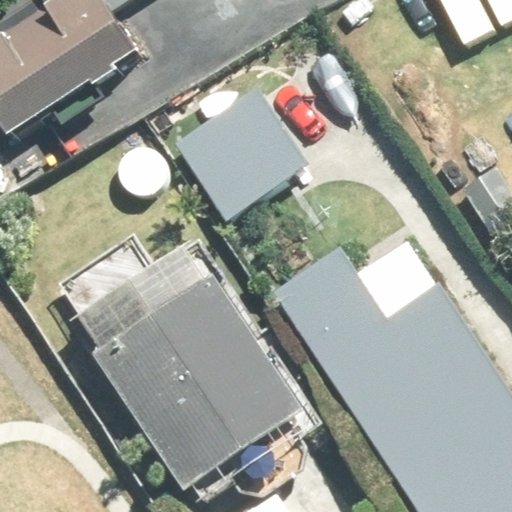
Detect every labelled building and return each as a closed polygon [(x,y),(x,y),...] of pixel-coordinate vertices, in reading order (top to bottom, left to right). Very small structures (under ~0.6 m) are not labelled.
[(119,9),(132,0),(30,0),(0,19),(0,106),(18,133),(58,108),(69,123),(110,95),(102,84),(125,68),(122,64),(146,46),(119,9)] [(264,94),(183,148),(233,222),(314,168),(264,94)] [(64,136),(47,148),(55,159),(72,147),(64,136)] [(129,197),(136,201),(143,203),(151,202),(158,199),(164,194),(168,187),(169,179),(168,171),(164,165),(159,159),(152,156),(144,154),(136,156),(129,160),(124,167),(121,175),(121,183),(124,191),(129,197)] [(269,494),(307,471),(313,445),(308,437),(330,423),(204,237),(86,315),(108,349),(102,353),(193,490),(199,487),(209,503),(242,477),(249,489),(269,494)] [(350,255),(281,300),(421,511),(511,511),(511,392),(448,296),(398,328),(350,255)]
